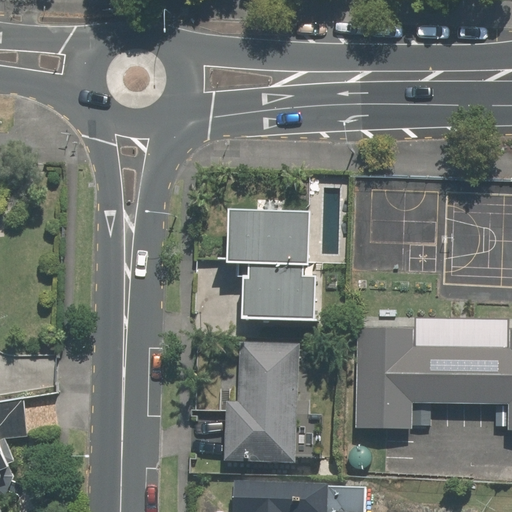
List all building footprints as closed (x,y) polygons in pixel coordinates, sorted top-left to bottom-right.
[(319,276),(311,276),(314,210),(234,206),(232,260),(253,260),(253,273),(246,273),(244,316),(317,319),(319,276)] [(360,329),(358,425),(416,426),(417,405),(503,406),(502,434),(511,434),(511,328),(508,329),(508,347),(409,345),(409,330),(360,329)] [(228,459),(299,461),(303,345),(244,343),(242,403),(230,402),(228,459)] [(0,511),(8,511),(0,492),(0,475),(16,469),(2,437),(0,437),(0,511)] [(334,485),(321,484),(238,481),(236,511),(370,511),(371,486),(367,486),(341,485),(334,485)]
